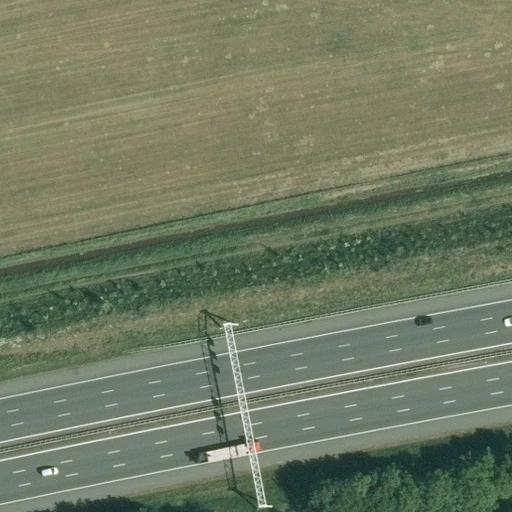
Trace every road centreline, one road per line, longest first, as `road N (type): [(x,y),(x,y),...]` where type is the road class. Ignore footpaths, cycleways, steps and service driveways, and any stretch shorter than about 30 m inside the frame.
road 1 (motorway): [(511,322),(0,423)]
road 2 (motorway): [(0,485),(511,386)]
